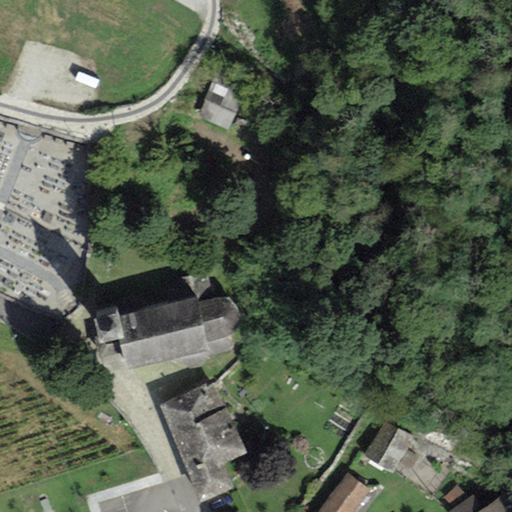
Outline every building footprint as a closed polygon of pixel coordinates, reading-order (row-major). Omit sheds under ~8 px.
[(245,85),(213,71),(195,114),(227,127),(245,85)] [(117,294),(93,300),(102,333),(97,334),(102,354),(123,348),(128,363),(179,350),(182,361),(185,360),(188,366),(204,361),(203,356),(231,349),(226,331),(234,329),(239,315),(236,304),(224,291),(198,296),(197,290),(121,308),(117,294)] [(212,377),(158,400),(199,497),(233,483),(223,458),(245,448),(227,404),(224,405),(212,377)] [(410,439),(382,421),(362,453),(390,471),(410,439)] [(349,511),(369,485),(347,469),(315,511),(349,511)] [(472,511),(511,511),(511,501),(503,490),(481,506),(472,511)] [(472,511),(481,506),(472,493),(446,511),(472,511)]
